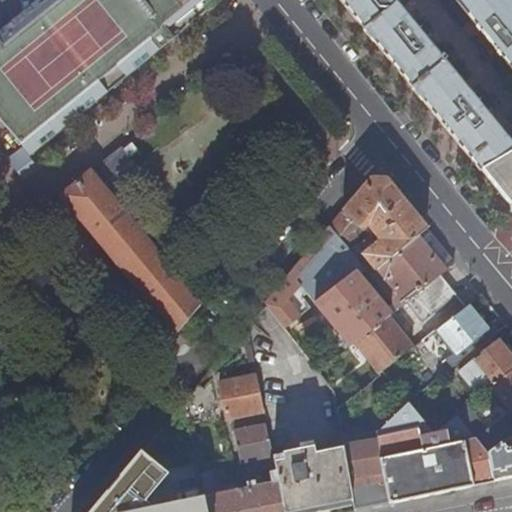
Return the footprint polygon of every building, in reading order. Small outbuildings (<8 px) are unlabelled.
[(38,0),(0,31),(0,119),(24,147),(30,155),(183,31),(180,28),(193,17),(196,21),(207,12),(197,0),(38,0)] [(197,0),(207,12),(221,0),(197,0)] [(341,0),(482,171),(511,152),(511,142),(511,143),(508,140),(511,136),(511,131),(509,128),(502,134),(488,117),(494,111),(480,95),(474,99),(445,64),(447,61),(444,57),(441,59),(427,42),(432,37),(420,22),(414,27),(397,7),(399,6),(393,0),(341,0)] [(511,3),(509,0),(457,0),(457,1),(484,34),(478,40),(491,55),(497,50),(511,67),(511,3)] [(116,150),(126,161),(130,157),(121,146),(116,150)] [(30,155),(24,147),(7,160),(22,178),(35,166),(28,157),(30,155)] [(116,150),(88,172),(199,307),(201,304),(106,189),(101,183),(104,179),(107,183),(112,179),(109,175),(119,166),(121,167),(127,162),(126,161),(116,150)] [(511,152),(482,171),(511,206),(511,152)] [(88,172),(61,195),(175,334),(199,307),(88,172)] [(444,272),(416,238),(427,230),(386,180),(371,180),(331,227),(358,261),(363,256),(370,264),(375,271),(377,269),(405,303),(439,277),(444,272)] [(331,227),(265,304),(318,372),(334,360),(288,301),(301,287),(350,346),(355,343),(387,317),(389,315),(357,275),(350,267),(358,261),(331,227)] [(455,263),(427,230),(416,238),(444,272),(455,263)] [(363,256),(358,261),(365,269),(370,264),(363,256)] [(365,269),(358,261),(350,267),(357,275),(365,269)] [(455,296),(439,277),(405,303),(421,322),(455,296)] [(438,332),(436,329),(427,337),(432,343),(440,336),(454,355),(446,361),(452,368),(464,359),(474,351),(469,346),(488,332),(469,308),(438,332)] [(387,317),(355,343),(379,374),(413,348),(387,317)] [(488,340),(474,351),(464,359),(469,364),(492,345),(488,340)] [(511,360),(496,341),(492,345),(469,364),(473,369),(479,364),(496,385),(511,371),(511,360)] [(511,371),(496,385),(492,388),(511,413),(511,412),(511,371)] [(264,412),(256,375),(219,383),(227,420),(264,412)] [(199,382),(183,400),(189,426),(218,420),(216,410),(220,409),(213,379),(204,386),(199,382)] [(330,388),(327,384),(324,385),(336,440),(341,440),(335,409),(330,388)] [(386,483),(390,504),(495,482),(489,455),(476,439),(456,416),(433,434),(408,404),(403,408),(393,417),(377,434),(376,434),(381,460),(384,473),(386,483)] [(476,439),(489,455),(504,445),(511,438),(511,427),(505,418),(476,439)] [(272,457),(265,424),(233,431),(240,464),(272,457)] [(354,501),(356,511),(390,504),(386,483),(379,484),(378,479),(368,481),(367,477),(384,473),(381,460),(376,434),(341,440),(343,449),(354,501)] [(504,445),(489,455),(495,482),(511,478),(511,450),(509,452),(504,445)] [(274,456),(276,470),(285,511),(301,511),(354,501),(343,449),(315,455),(313,448),(274,456)] [(207,511),(204,497),(204,496),(151,508),(143,501),(165,477),(142,456),(91,511),(207,511)] [(204,497),(207,511),(285,511),(276,470),(267,472),(270,483),(261,485),(259,477),(247,480),(248,487),(204,496),(204,497)]
